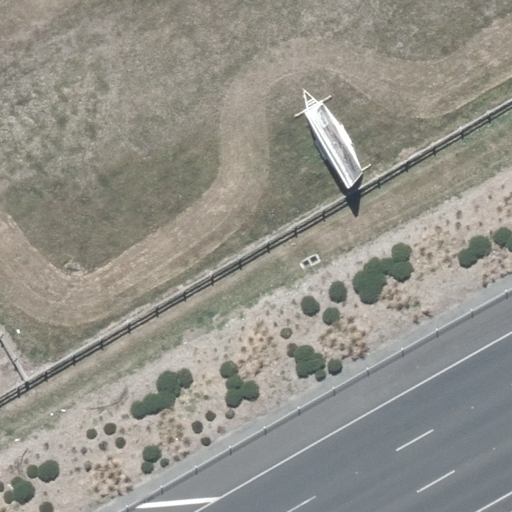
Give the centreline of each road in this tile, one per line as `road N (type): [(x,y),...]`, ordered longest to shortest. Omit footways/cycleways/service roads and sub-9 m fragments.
road 1 (motorway): [(362,511),(511,409)]
road 2 (motorway): [(381,511),(511,438)]
